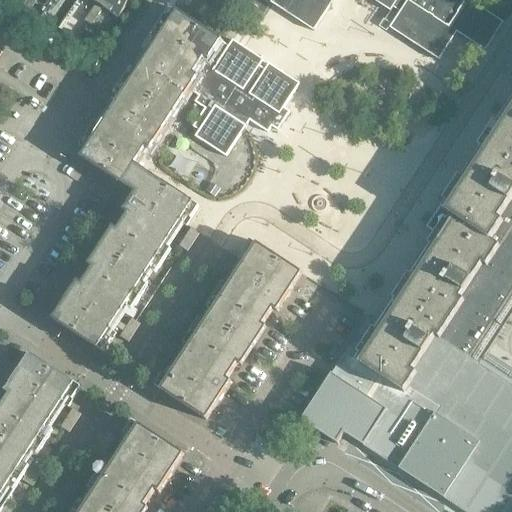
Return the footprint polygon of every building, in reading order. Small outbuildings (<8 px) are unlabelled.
[(95,5),(90,13),(97,18),(103,10),(117,20),(130,0),(104,0),(99,8),(95,5)] [(369,0),(389,13),(392,9),(399,14),(388,30),(438,62),(455,35),(484,53),(503,24),(465,0),(463,4),(457,0),(272,0),(269,5),(313,33),(329,9),(334,0),(369,0)] [(80,160),(81,161),(91,167),(111,181),(125,190),(138,170),(134,167),(144,151),(148,153),(155,144),(161,134),(157,131),(180,96),(185,98),(187,95),(189,93),(188,92),(197,79),(192,76),(198,68),(203,59),(208,62),(220,43),(170,9),(145,47),(151,51),(80,160)] [(90,13),(85,21),(92,26),(97,18),(90,13)] [(228,48),(220,43),(208,62),(203,59),(198,68),(283,123),(289,113),(283,110),(299,86),(243,49),(232,42),(228,48)] [(276,132),(283,123),(198,68),(192,76),(197,79),(188,92),(189,93),(198,98),(194,104),(204,111),(192,129),(193,129),(198,132),(194,138),(225,159),(243,132),(244,130),(249,123),(267,135),(271,129),(276,132)] [(344,434),(466,511),(501,511),(511,495),(511,383),(469,358),(511,292),(511,99),(506,109),(498,116),(473,154),(470,164),(428,228),(437,234),(420,260),(412,268),(387,305),(384,315),(379,323),(370,317),(302,421),(338,445),(339,444),(338,443),(341,438),(344,434)] [(122,213),(126,216),(80,286),(76,284),(59,311),(52,322),(103,355),(112,341),(116,335),(110,331),(128,303),(134,307),(144,292),(138,288),(152,267),(157,271),(167,256),(161,253),(180,224),(186,228),(188,226),(199,209),(147,175),(134,195),(122,213)] [(207,191),(207,192),(215,198),(221,190),(212,184),(207,191)] [(184,250),(188,252),(200,234),(192,228),(180,247),(184,250)] [(187,340),(193,344),(175,372),(168,368),(164,374),(155,388),(206,421),(220,401),(231,384),(227,381),(273,310),(277,313),(294,287),(302,275),(251,241),(239,260),(238,261),(245,265),(226,294),(220,289),(210,304),(217,308),(202,330),(196,326),(187,340)] [(215,270),(219,273),(224,276),(236,257),(227,252),(215,270)] [(132,318),(120,337),(129,343),(141,325),(136,321),(132,318)] [(172,345),(168,342),(156,361),(164,366),(176,348),(172,345)] [(0,511),(33,462),(27,458),(34,448),(39,452),(49,437),(43,433),(61,405),(67,409),(69,407),(71,403),(80,389),(29,356),(17,375),(4,394),(8,396),(0,409),(0,511)] [(65,431),(70,434),(82,415),(73,409),(61,428),(65,431)] [(141,511),(155,491),(159,494),(171,475),(184,456),(133,423),(123,438),(121,441),(120,442),(127,446),(121,455),(115,451),(92,486),(98,489),(84,511),(78,507),(74,511),(141,511)] [(97,451),(97,452),(101,454),(105,457),(117,439),(109,433),(97,451)]
